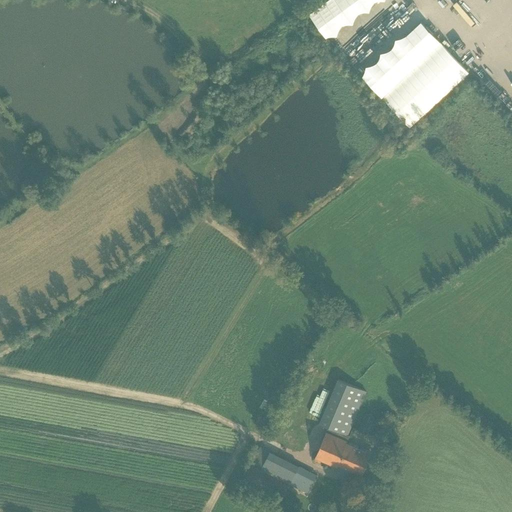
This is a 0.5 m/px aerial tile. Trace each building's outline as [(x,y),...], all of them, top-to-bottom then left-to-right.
[(331,0),(313,12),(336,47),(390,12),(385,3),(384,0),(331,0)] [(398,35),(405,44),(434,21),(427,12),(398,35)] [(445,35),(459,50),(475,36),(460,20),(445,35)] [(394,23),(389,26),(395,33),(399,30),(394,23)] [(378,49),(386,37),(378,32),(370,44),(378,49)] [(441,42),(382,97),(410,126),(469,72),(441,42)] [(72,328),(80,332),(83,326),(75,322),(72,328)] [(76,340),(72,346),(81,351),(85,345),(76,340)] [(337,464),(339,465),(348,444),(346,443),(349,436),(348,435),(366,392),(338,380),(320,423),(328,427),(319,448),(315,457),(336,467),(337,464)] [(309,442),(321,418),(304,410),(293,435),(309,442)] [(373,417),(365,413),(358,430),(365,434),(373,417)] [(362,475),(367,463),(349,455),(353,446),(348,444),(339,465),(362,475)] [(260,446),(251,464),(288,483),(302,489),(311,472),(271,450),(270,452),(260,446)] [(349,455),(367,463),(371,454),(353,446),(349,455)]
